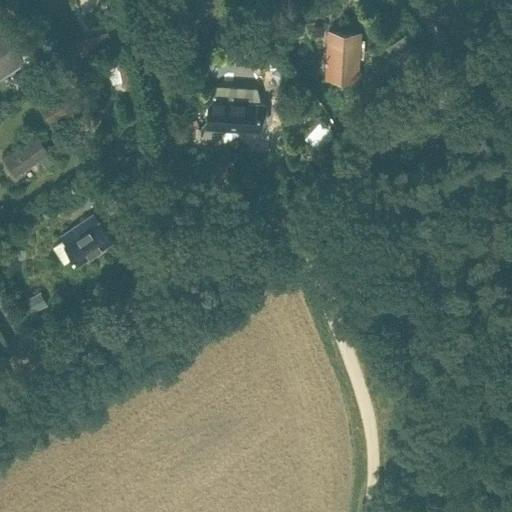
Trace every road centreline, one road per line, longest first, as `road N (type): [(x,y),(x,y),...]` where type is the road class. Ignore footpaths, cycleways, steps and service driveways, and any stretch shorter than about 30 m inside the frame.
road 1 (unclassified): [(205,257),(475,75)]
road 2 (track): [(360,511),(368,435),(361,392),(282,210)]
road 3 (residential): [(205,257),(140,0)]
road 4 (unclassified): [(39,372),(205,257)]
